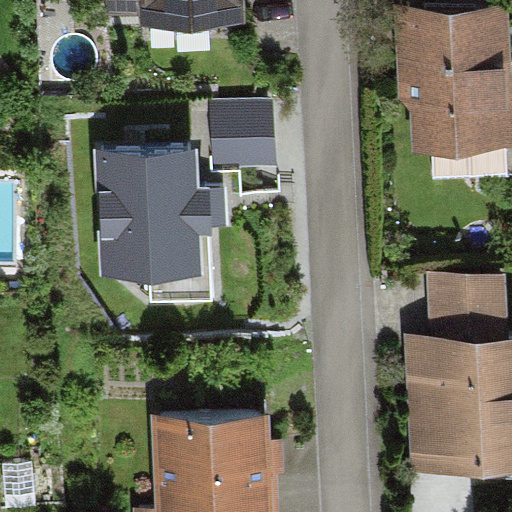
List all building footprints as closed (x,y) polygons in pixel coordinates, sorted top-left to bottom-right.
[(251,18),(249,0),(107,0),(109,28),(251,18)] [(511,38),(510,0),(456,0),(398,3),(405,149),(511,143),(511,38)] [(275,95),(211,99),(215,165),(279,162),(275,95)] [(96,174),(70,175),(72,234),(102,233),(104,271),(204,267),(202,222),(224,221),(222,179),(202,180),(200,140),(95,144),(96,174)] [(436,335),(408,337),(416,473),(511,467),(511,330),(510,331),(506,266),(433,270),(436,335)] [(283,511),(278,407),(154,414),(159,511),(283,511)]
